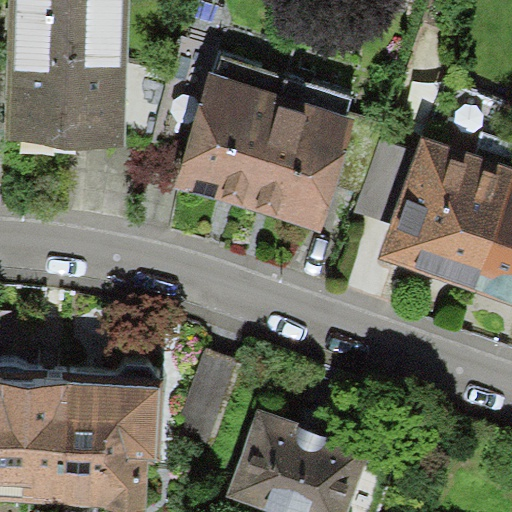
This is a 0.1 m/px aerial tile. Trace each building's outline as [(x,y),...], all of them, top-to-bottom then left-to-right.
[(153,137),(171,68),(118,54),(119,0),(17,0),(13,125),(39,126),(114,128),(153,137)] [(249,189),(286,68),(179,35),(171,68),(153,137),(188,147),(181,169),(199,174),(249,189)] [(316,210),(327,172),(363,183),(380,135),(384,121),(345,109),(351,88),(286,68),(249,189),(272,196),(316,210)] [(398,216),(390,239),(411,246),(476,269),(511,166),(511,134),(493,128),(504,95),(443,73),(421,136),(426,138),(422,150),(380,135),(363,183),(356,201),(398,216)] [(511,166),(476,269),(478,270),(479,273),(481,278),(486,283),(490,285),(495,287),(501,287),(505,287),(511,284),(511,283),(511,166)] [(180,432),(212,443),(242,357),(205,344),(182,410),(188,412),(180,432)] [(0,481),(61,485),(68,365),(26,362),(14,356),(9,356),(1,355),(0,355),(0,481)] [(68,365),(61,485),(108,487),(111,490),(117,493),(122,494),(127,494),(130,494),(134,492),(138,490),(141,487),(144,440),(154,440),(159,370),(149,356),(126,355),(115,367),(90,366),(68,365)] [(358,447),(360,441),(322,427),(327,413),(305,405),(300,419),(290,416),(261,405),(236,479),(292,499),(288,510),(292,511),(334,511),(336,507),(349,511),(375,511),(394,459),(358,447)]
